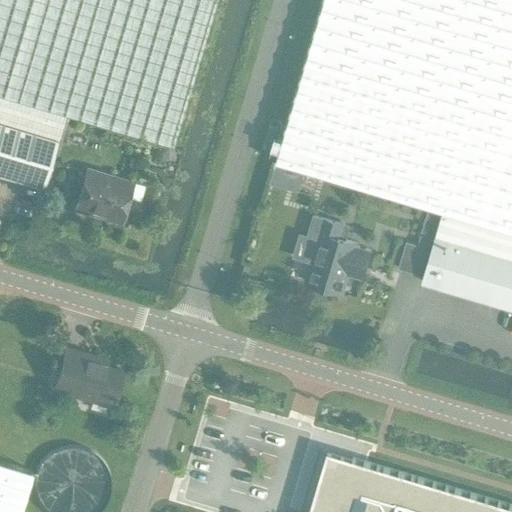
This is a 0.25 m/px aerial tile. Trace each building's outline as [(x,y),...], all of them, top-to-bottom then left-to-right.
[(0,0),(0,96),(62,114),(172,147),(215,0),(0,0)] [(511,0),(323,0),(276,161),(443,210),(511,230),(511,0)] [(62,114),(0,96),(0,171),(41,183),(62,114)] [(119,217),(130,181),(84,167),(72,207),(89,212),(91,208),(119,217)] [(511,230),(443,210),(422,281),(511,307),(511,230)] [(341,293),(356,242),(338,236),(341,223),(323,218),(316,242),(321,243),(315,266),(310,264),(305,282),(341,293)] [(109,405),(119,369),(98,363),(100,357),(64,347),(52,388),(109,405)] [(323,465),(308,511),(511,511),(511,504),(352,458),(327,450),(323,465)] [(0,511),(20,511),(32,471),(0,461),(0,511)]
